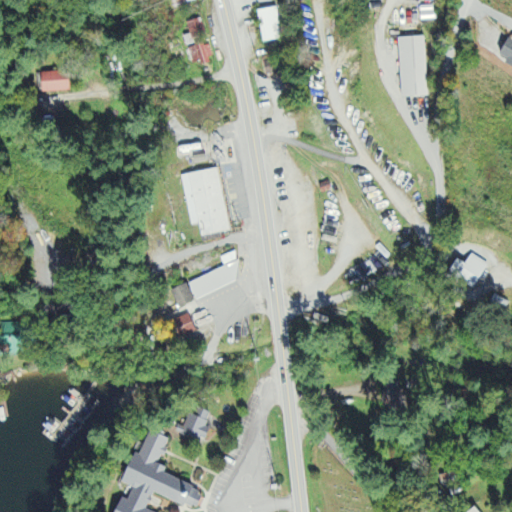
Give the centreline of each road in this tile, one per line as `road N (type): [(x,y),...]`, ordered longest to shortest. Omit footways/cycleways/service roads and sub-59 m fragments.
road 1 (primary): [(300,511),(259,169),(222,0)]
road 2 (residential): [(277,308),(359,289),(428,248),(437,218),(440,98),(465,0)]
road 3 (residential): [(268,229),(179,254),(129,286),(0,293)]
road 4 (residential): [(290,418),(314,427),(394,511)]
road 5 (residential): [(372,0),(511,20)]
